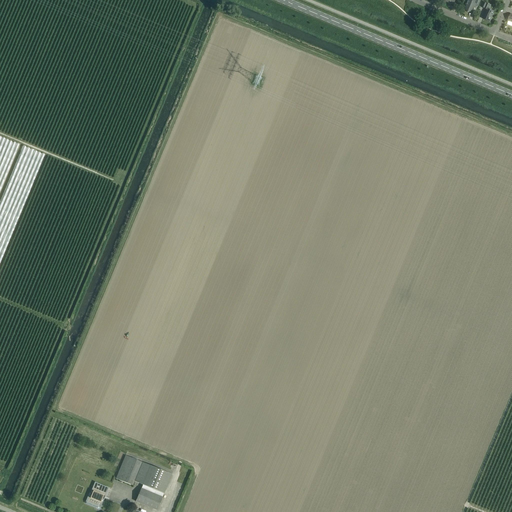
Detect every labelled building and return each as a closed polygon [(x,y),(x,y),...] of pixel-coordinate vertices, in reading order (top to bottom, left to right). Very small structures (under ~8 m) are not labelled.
[(466,8),(468,13),(472,11),(474,5),(477,7),(480,0),(478,0),(474,0),(473,1),(470,0),(469,0),(465,2),(467,6),(466,8)] [(491,5),(482,2),(480,7),(486,10),(483,18),(490,21),(494,12),(489,10),(491,5)] [(132,485),(134,481),(142,462),(125,455),(115,478),(132,485)] [(134,481),(142,485),(163,493),(171,474),(142,462),(134,481)] [(142,485),(136,502),(157,510),(163,493),(142,485)] [(97,506),(98,502),(101,503),(103,496),(106,497),(108,492),(93,486),(91,491),(93,491),(90,498),(88,497),(85,502),(97,506)]
